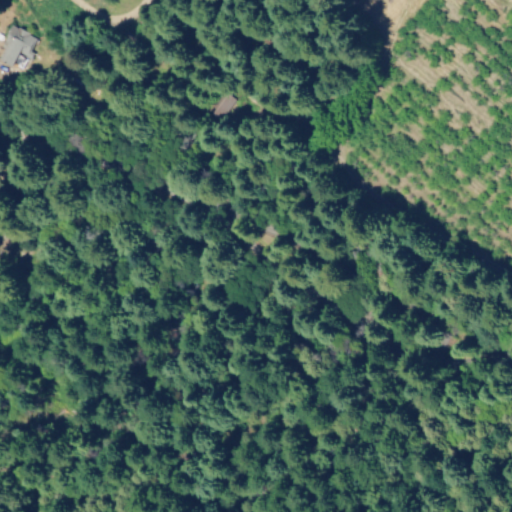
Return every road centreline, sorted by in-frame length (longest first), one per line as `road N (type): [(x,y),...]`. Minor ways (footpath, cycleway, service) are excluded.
road 1 (residential): [(307,296),(253,240),(172,186),(0,118)]
road 2 (residential): [(307,296),(329,332),(349,339),(418,332)]
